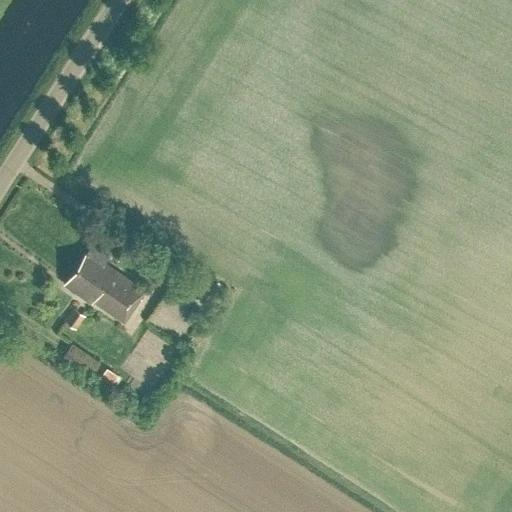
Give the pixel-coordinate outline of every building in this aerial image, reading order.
[(123,319),(143,288),(103,260),(107,254),(90,242),(63,282),(90,300),(92,298),(123,319)] [(193,274),(163,255),(155,268),(199,297),(207,285),(204,283),(206,279),(194,272),(193,274)] [(219,299),(223,292),(211,285),(205,295),(212,300),(214,296),(219,299)] [(76,326),(85,314),(73,306),(64,318),(76,326)] [(94,371),(100,362),(70,342),(64,351),(94,371)] [(110,381),(115,372),(106,366),(100,375),(110,381)]
